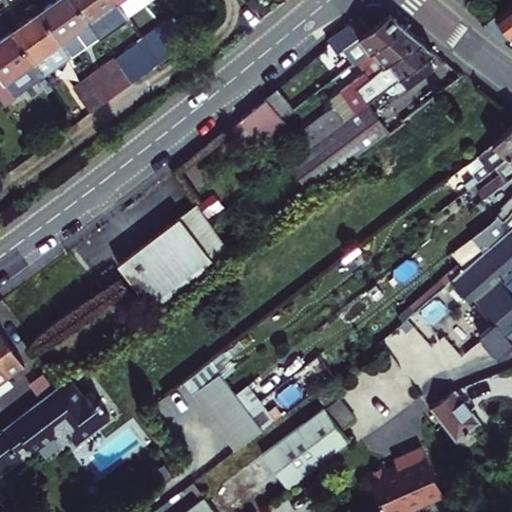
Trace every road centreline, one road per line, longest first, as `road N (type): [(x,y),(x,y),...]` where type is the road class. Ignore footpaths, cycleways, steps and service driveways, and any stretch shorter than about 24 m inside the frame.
road 1 (residential): [(333,0),(0,258)]
road 2 (unknown): [(140,511),(207,457),(203,416),(186,390)]
road 3 (residential): [(511,78),(413,0)]
